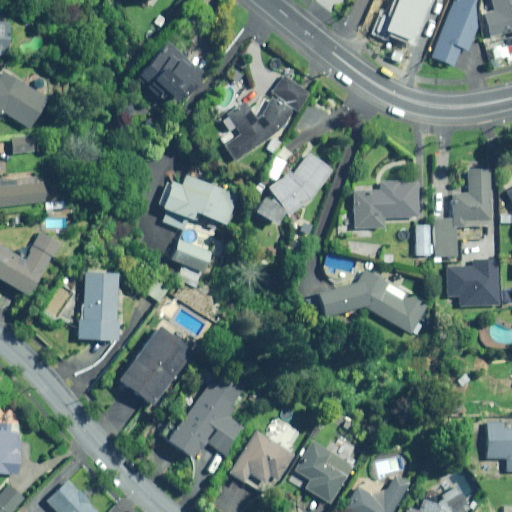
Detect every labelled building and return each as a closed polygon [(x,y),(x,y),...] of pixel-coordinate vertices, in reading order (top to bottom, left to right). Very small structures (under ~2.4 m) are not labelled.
[(390,0),(409,7),(403,25),(429,35),(442,1),(438,0),(390,0)] [(473,0),(453,0),(431,57),(454,66),(461,49),(467,51),(477,23),(472,4),(473,0)] [(511,35),(511,34),(511,0),(489,0),(492,10),(483,12),(489,37),(504,34),(511,32),(511,35)] [(197,72),(162,42),(136,72),(171,103),(197,72)] [(42,99),(0,73),(0,118),(4,117),(24,129),(42,99)] [(233,135),(219,146),(231,163),(277,129),(288,112),(293,115),(305,94),(278,77),(266,98),(257,112),(261,115),(252,121),(240,104),(220,118),(233,135)] [(29,153),(27,136),(5,139),(7,155),(29,153)] [(277,142),(268,138),(262,150),(272,155),(277,142)] [(329,170),(307,154),(291,175),(287,172),(266,188),(250,212),(271,227),(280,214),(284,216),(301,205),(311,195),(329,170)] [(283,163),(273,157),(263,175),(273,181),(283,163)] [(486,220),(484,171),(463,171),(464,194),(448,194),(449,220),(431,220),(432,260),(453,259),(452,229),(486,228),(486,220)] [(28,175),(0,178),(0,206),(40,203),(38,182),(29,183),(28,175)] [(169,179),(158,205),(162,207),(161,210),(187,220),(190,213),(222,225),(233,198),(178,176),(176,182),(169,179)] [(413,183),(376,182),(376,192),(345,192),(345,229),(380,229),(380,218),(413,219),(413,183)] [(511,182),(498,192),(511,213),(511,182)] [(234,248),(182,226),(180,225),(165,260),(183,268),(178,280),(197,288),(202,278),(219,285),(234,248)] [(425,256),(426,226),(411,226),(410,256),(425,256)] [(55,245),(35,233),(19,260),(0,248),(0,281),(24,296),(55,245)] [(79,272),(77,306),(79,306),(78,323),(76,323),(75,339),(113,342),(115,275),(79,272)] [(419,325),(414,322),(422,308),(358,272),(351,284),(311,293),(317,318),(357,308),(406,336),(408,333),(413,336),(419,325)] [(156,273),(141,292),(155,304),(171,285),(156,273)] [(192,350),(158,325),(116,382),(151,407),(192,350)] [(242,427),(236,422),(230,418),(227,421),(224,418),(230,409),(227,406),(237,393),(210,374),(187,406),(162,441),(188,460),(200,443),(220,457),(240,430),(242,427)] [(511,420),(482,421),(482,459),(494,459),(494,472),(511,471),(511,420)] [(5,431),(6,424),(0,423),(0,474),(13,476),(16,432),(5,431)] [(268,440),(251,430),(224,475),(238,483),(244,475),(259,484),(264,477),(273,482),(293,449),(271,436),(268,440)] [(307,443),(290,474),(302,481),(298,490),(326,505),(348,466),(307,443)] [(369,481),(365,488),(359,484),(342,510),(344,511),(387,511),(405,485),(392,476),(386,485),(376,479),(373,483),(369,481)] [(48,511),(95,511),(60,477),(37,500),(48,511)] [(0,511),(6,511),(19,502),(5,486),(0,489),(0,511)] [(465,511),(466,511),(450,486),(427,502),(419,498),(413,511),(405,508),(403,511),(465,511)]
